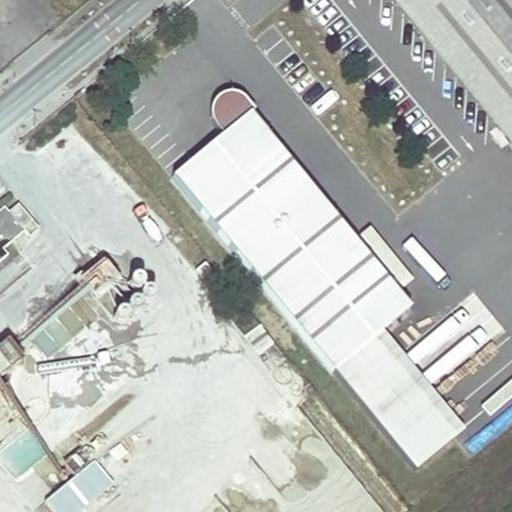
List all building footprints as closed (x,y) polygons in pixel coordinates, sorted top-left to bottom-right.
[(511,0),(394,0),(511,143),(511,0)] [(409,309),(249,114),(253,111),(245,102),(243,99),(242,98),(240,96),(238,95),(235,94),(233,93),(230,93),(228,93),(225,93),(223,94),(221,95),(219,96),(217,97),(215,99),(213,101),(212,103),(211,105),(210,107),(210,110),(209,112),(210,115),(210,117),(211,119),(212,122),(214,125),(223,136),(172,177),(331,371),(370,340),(371,339),(409,309)] [(0,210),(0,263),(9,256),(6,252),(26,236),(29,240),(40,230),(20,205),(12,212),(6,205),(0,210)] [(371,339),(370,340),(331,371),(412,471),(452,438),(371,339)] [(2,343),(0,345),(0,375),(18,362),(2,343)] [(33,349),(23,358),(46,384),(56,375),(33,349)] [(0,473),(4,480),(28,467),(12,439),(0,445),(0,473)] [(91,463),(44,502),(51,511),(74,511),(108,484),(91,463)]
